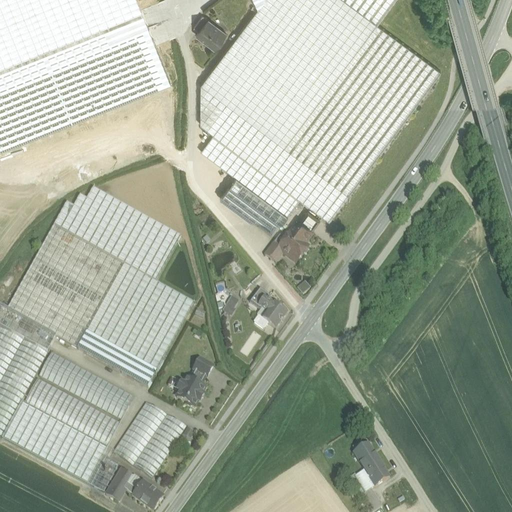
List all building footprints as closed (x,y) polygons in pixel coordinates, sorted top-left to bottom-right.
[(377,24),(344,0),(263,0),(258,8),(200,84),(200,125),(213,135),(200,151),(236,178),(220,199),(272,237),(292,210),(299,201),(301,199),(329,220),(440,72),(377,24)] [(344,0),(377,24),(395,0),(344,0)] [(202,16),(194,27),(199,31),(207,20),(202,16)] [(226,33),(207,20),(199,31),(196,34),(215,48),(226,33)] [(181,237),(93,188),(87,200),(80,196),(74,207),(67,203),(7,311),(77,349),(87,332),(143,364),(157,371),(195,304),(156,283),(181,237)] [(312,211),(299,201),(292,210),(303,218),(306,220),(312,211)] [(306,220),(303,218),(300,223),(311,231),(315,226),(306,220)] [(300,223),(292,233),(288,233),(286,236),(287,240),(285,242),(279,237),(265,256),(276,265),(283,254),(296,264),(303,255),(306,255),(308,251),(308,248),(305,246),(314,233),(311,231),(300,223)] [(288,315),(268,300),(270,298),(260,291),(250,304),(260,311),(261,310),(266,313),(261,320),(276,331),(288,315)] [(238,303),(231,299),(227,305),(233,310),(234,310),(238,303)] [(233,310),(227,305),(223,312),(229,316),(233,310)] [(48,354),(0,328),(0,438),(1,439),(48,354)] [(143,364),(87,332),(77,349),(77,350),(134,381),(143,364)] [(134,398),(52,353),(24,404),(107,448),(134,398)] [(213,368),(199,360),(193,372),(206,379),(207,379),(213,368)] [(143,364),(134,381),(148,389),(157,371),(143,364)] [(195,373),(190,381),(187,380),(184,386),(181,384),(177,392),(180,393),(176,399),(186,404),(187,406),(190,408),(192,408),(195,409),(198,403),(199,404),(204,397),(202,396),(205,390),(201,388),(206,379),(195,373)] [(187,428),(146,404),(112,454),(152,480),(187,428)] [(106,451),(23,406),(4,441),(87,485),(106,451)] [(389,479),(368,445),(353,455),(364,472),(369,480),(374,487),(374,488),(375,488),(389,479)] [(119,466),(106,459),(100,469),(113,477),(119,466)] [(113,477),(100,469),(91,487),(104,494),(113,477)] [(122,471),(106,497),(118,504),(126,492),(123,490),(131,477),(122,471)] [(364,472),(356,477),(366,493),(370,490),(374,487),(369,480),(364,472)] [(374,511),(381,508),(370,490),(366,493),(356,477),(355,476),(347,480),(367,511),(374,511)] [(142,483),(135,477),(131,477),(123,490),(126,492),(132,497),(152,511),(153,511),(164,498),(142,482),(142,483)] [(399,496),(393,499),(397,505),(402,502),(399,496)]
